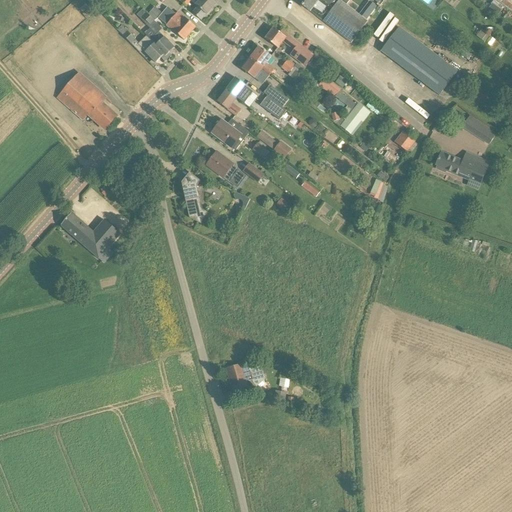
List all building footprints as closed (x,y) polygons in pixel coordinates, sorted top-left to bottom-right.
[(193,13),(201,21),(206,15),(216,4),(211,0),(194,0),(192,2),(198,8),(193,13)] [(338,0),(295,0),(295,1),(351,44),(368,22),(338,0)] [(150,13),(157,19),(162,13),(155,7),(150,13)] [(168,7),(162,14),(158,18),(184,41),(196,28),(185,18),(178,12),(176,15),(168,7)] [(90,8),(83,15),(86,19),(94,12),(90,8)] [(148,15),(146,13),(142,17),(150,26),(155,21),(148,15)] [(118,30),(131,44),(135,40),(134,38),(132,34),(129,33),(122,26),(118,30)] [(381,52),(439,96),(458,72),(399,27),(381,52)] [(274,29),(273,29),(265,40),(278,49),(283,42),(294,51),(291,55),(306,67),(314,57),(281,32),(280,34),(274,29)] [(482,30),(477,36),(485,43),(489,36),(482,30)] [(175,48),(159,32),(156,35),(151,41),(168,59),(171,55),(170,53),(175,48)] [(146,36),(139,44),(138,45),(156,63),(161,58),(164,62),(168,59),(151,41),(146,36)] [(251,59),(271,74),(274,70),(269,66),(268,66),(266,65),(271,57),(259,48),(251,59)] [(268,78),(271,74),(251,59),(242,70),(255,79),(260,71),(263,73),(262,74),(268,78)] [(290,74),(295,67),(287,61),(282,68),(290,74)] [(108,128),(117,118),(119,117),(104,102),(109,97),(83,71),(61,94),(85,118),(91,112),(108,128)] [(246,86),(236,78),(227,90),(237,98),(245,104),(246,104),(243,102),(247,97),(249,98),(254,93),(246,87),(246,86)] [(341,91),(326,79),(320,87),(335,99),(341,91)] [(342,79),(337,85),(342,89),(347,83),(342,79)] [(283,108),(289,100),(270,86),(264,94),(268,97),(272,100),(283,108)] [(232,104),(237,98),(227,90),(217,103),(228,110),(236,117),(241,111),(232,104)] [(286,111),(283,108),(272,100),(268,97),(261,106),(279,120),(286,111)] [(351,113),(363,123),(371,113),(358,104),(357,106),(352,111),(351,113)] [(331,115),(333,122),(340,120),(338,113),(331,115)] [(496,134),(471,117),(463,128),(489,145),(496,134)] [(232,119),(227,125),(222,121),(212,134),(232,148),(236,151),(250,133),(232,119)] [(275,151),(279,145),(262,132),(258,138),(275,151)] [(394,143),(407,153),(415,142),(402,132),(394,143)] [(258,143),(252,150),(261,157),(261,156),(264,159),(269,153),(265,150),(266,150),(265,149),(267,147),(260,141),(258,144),(258,143)] [(281,143),(279,145),(275,151),(274,152),(284,159),(291,151),(281,143)] [(240,170),(218,152),(208,165),(230,183),(240,170)] [(481,184),(490,163),(466,153),(462,163),(441,154),(436,166),(437,166),(436,169),(445,173),(446,171),(468,180),(469,179),(481,184)] [(249,164),(243,172),(258,184),(264,176),(249,164)] [(296,180),(300,175),(285,164),(281,170),(296,180)] [(198,186),(201,181),(190,172),(182,182),(190,217),(202,224),(208,212),(203,209),(198,186)] [(381,172),(377,176),(386,182),(389,178),(381,172)] [(301,187),(316,198),(320,193),(305,182),(301,187)] [(281,200),(276,206),(288,215),(293,209),(281,200)] [(112,230),(114,228),(105,221),(94,234),(71,214),(61,226),(104,263),(110,255),(106,251),(119,236),(112,230)] [(248,387),(246,382),(252,381),(252,383),(256,388),(257,388),(256,387),(264,381),(265,381),(262,369),(257,371),(256,366),(243,370),(241,365),(227,369),(232,386),(231,386),(233,392),(248,387)] [(284,371),(282,379),(289,380),(291,373),(284,371)] [(285,403),(286,394),(276,392),(274,401),(285,403)]
